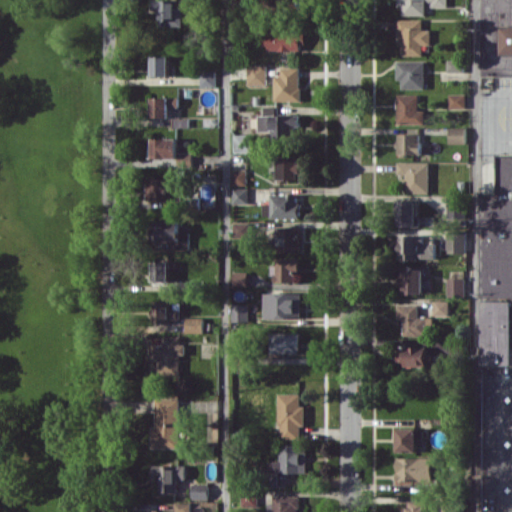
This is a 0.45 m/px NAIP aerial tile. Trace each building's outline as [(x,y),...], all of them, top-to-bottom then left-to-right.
[(183,26),(183,7),(177,7),(177,0),(153,0),(154,9),(161,9),(161,26),(183,26)] [(398,0),(399,6),(403,6),(403,15),(428,14),(428,7),(448,7),(447,0),(398,0)] [(423,55),(423,44),(432,44),(432,29),(424,29),(423,18),(399,19),(400,55),(423,55)] [(511,25),(499,25),(499,53),(511,53),(511,25)] [(263,49),(302,49),(303,32),(263,31),(263,49)] [(170,56),(153,56),(153,76),(170,76),(170,56)] [(448,72),(464,72),(464,59),(448,59),(448,72)] [(402,88),(426,88),(426,61),(398,61),(398,80),(402,80),(402,88)] [(249,84),(268,85),(268,65),(249,65),(249,84)] [(301,68),(282,68),(282,75),(276,75),(276,100),(301,101),(301,68)] [(217,86),(216,71),(201,71),(201,86),(217,86)] [(466,94),(450,93),(450,107),(466,108),(466,94)] [(420,94),(399,94),(398,123),(425,124),(426,110),(420,110),(420,94)] [(153,116),(170,117),(170,106),(180,106),(180,97),(153,96),(153,116)] [(301,114),(260,115),(260,131),(273,131),(273,139),(295,139),(295,126),(301,126),(301,114)] [(450,143),(467,143),(467,127),(450,127),(450,143)] [(421,154),(422,134),(400,133),(399,153),(421,154)] [(235,152),(253,151),(253,134),(235,134),(235,152)] [(153,138),(153,158),(179,157),(179,166),(193,166),(193,152),(179,152),(179,138),(153,138)] [(511,296),(511,154),(499,155),(499,193),(481,193),(482,297),(511,296)] [(280,180),(298,179),(298,171),(300,171),(299,156),(280,156),(280,180)] [(429,193),(430,162),(398,161),(398,173),(406,173),(406,192),(429,193)] [(248,185),(248,168),(234,169),(234,185),(248,185)] [(177,199),(177,177),(149,178),(150,200),(177,199)] [(234,203),(250,203),(250,187),(234,188),(234,203)] [(271,217),(299,218),(300,195),(272,193),(271,217)] [(449,217),(461,218),(462,197),(449,197),(449,217)] [(418,201),(400,200),(399,226),(417,226),(418,201)] [(190,248),(190,232),(181,232),(181,220),(154,221),(154,240),(173,240),(173,249),(190,248)] [(250,222),(234,222),(234,237),(250,237),(250,222)] [(301,251),(302,227),(277,226),(277,251),(301,251)] [(401,257),(435,258),(436,235),(402,234),(401,257)] [(467,252),(466,235),(448,235),(448,252),(467,252)] [(301,257),(274,258),(275,282),(296,282),(296,272),(301,272),(301,257)] [(170,261),(154,261),(153,281),(170,281),(170,261)] [(424,293),(425,267),(402,266),(401,293),(424,293)] [(234,285),(248,286),(249,271),(234,271),(234,285)] [(466,277),(448,277),(448,295),(466,295),(466,277)] [(303,293),(265,292),(265,318),(302,319),(303,293)] [(171,300),(153,301),(154,322),(180,321),(180,309),(171,309),(171,300)] [(449,315),(450,300),(435,300),(434,315),(449,315)] [(511,321),(511,300),(482,300),(481,365),(511,365),(511,321)] [(233,322),(250,321),(250,304),(233,304),(233,322)] [(420,304),(399,304),(399,320),(405,320),(405,335),(427,335),(427,325),(433,325),(434,317),(420,316),(420,304)] [(186,332),(204,332),(204,318),(187,317),(186,332)] [(301,332),(274,332),(273,352),(301,353),(301,332)] [(181,375),(181,354),(186,354),(186,343),(181,343),(181,336),(164,336),(164,344),(152,343),(152,358),(157,358),(157,374),(181,375)] [(427,346),(399,346),(399,361),(405,360),(405,366),(428,366),(427,346)] [(301,393),(280,393),(280,438),(304,438),(304,405),(301,405),(301,393)] [(180,448),(181,397),(157,397),(156,425),(152,425),(152,448),(180,448)] [(418,452),(418,441),(425,442),(425,428),(399,428),(399,451),(418,452)] [(279,472),(307,473),(307,444),(281,444),(281,461),(270,461),(270,485),(279,485),(279,472)] [(398,458),(399,481),(435,480),(434,457),(398,458)] [(187,465),(155,465),(154,481),(161,481),(161,491),(178,492),(178,479),(186,479),(187,465)] [(193,498),(209,499),(209,484),(193,483),(193,498)] [(258,490),(242,491),(242,505),(258,505),(258,490)] [(409,511),(434,511),(435,509),(427,509),(427,499),(409,500),(409,511)] [(153,511),(190,511),(191,502),(175,502),(175,510),(154,510),(153,511)]
